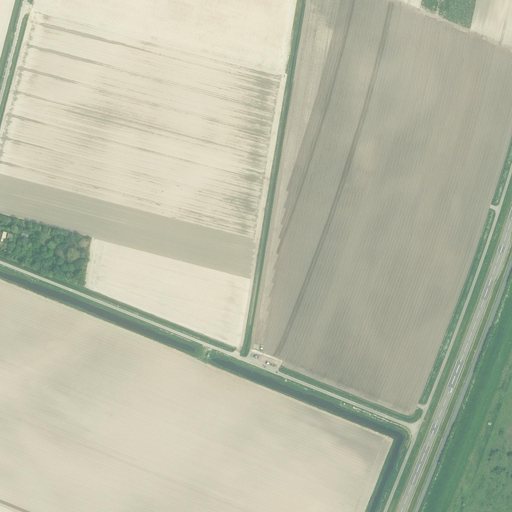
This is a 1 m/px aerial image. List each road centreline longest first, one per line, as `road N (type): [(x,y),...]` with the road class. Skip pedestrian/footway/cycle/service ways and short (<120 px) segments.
road 1 (unclassified): [(417,429),(0,262)]
road 2 (primary): [(400,511),(511,217)]
road 3 (unclassified): [(417,429),(511,166)]
road 4 (unclassified): [(415,511),(511,260)]
